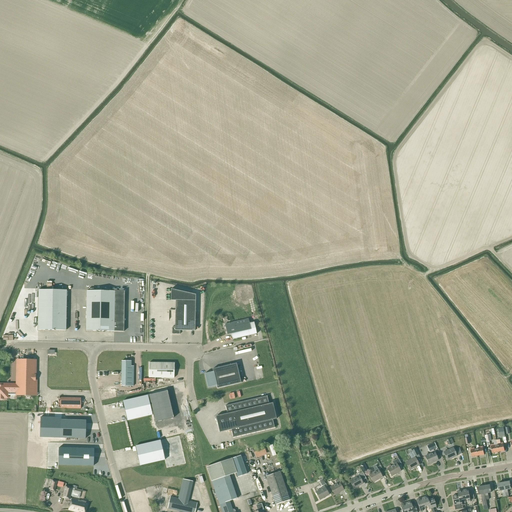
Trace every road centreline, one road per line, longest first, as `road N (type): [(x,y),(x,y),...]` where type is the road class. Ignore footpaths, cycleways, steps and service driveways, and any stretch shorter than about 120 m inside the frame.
road 1 (unclassified): [(127,511),(91,373),(93,346)]
road 2 (unclassified): [(93,346),(184,348),(191,397)]
road 3 (track): [(511,270),(489,249),(420,275),(399,260)]
